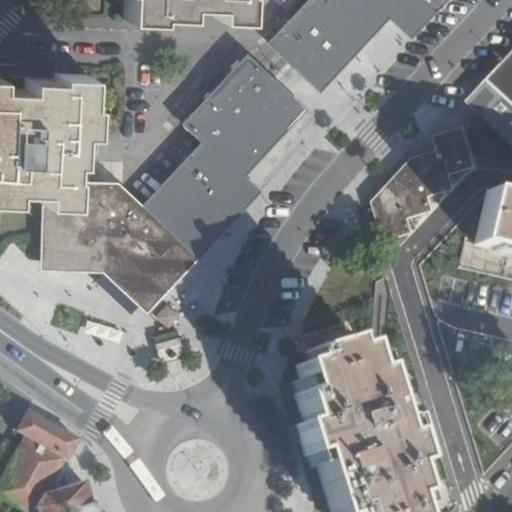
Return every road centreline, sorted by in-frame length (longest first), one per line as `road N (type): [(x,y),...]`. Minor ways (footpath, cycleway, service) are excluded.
road 1 (residential): [(500,0),(305,215),(257,304),(211,427)]
road 2 (residential): [(0,40),(213,60),(270,0)]
road 3 (residential): [(164,442),(0,330)]
